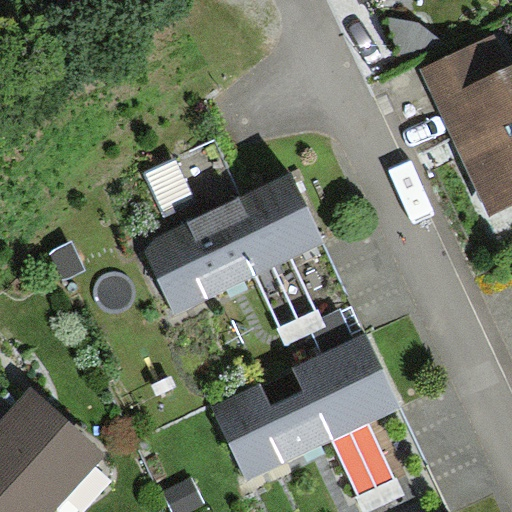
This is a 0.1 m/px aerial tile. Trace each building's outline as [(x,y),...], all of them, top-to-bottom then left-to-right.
[(353,0),(361,14),(387,0),(353,0)] [(486,49),(420,80),(490,227),(511,216),(511,79),(502,84),(486,49)] [(289,186),(142,256),(176,324),(257,284),(298,368),(361,337),(347,307),(289,186)] [(298,368),(212,409),(249,486),(334,446),(366,511),(446,511),(429,474),(361,337),(298,368)] [(0,511),(70,511),(111,468),(31,394),(0,427),(0,511)]
